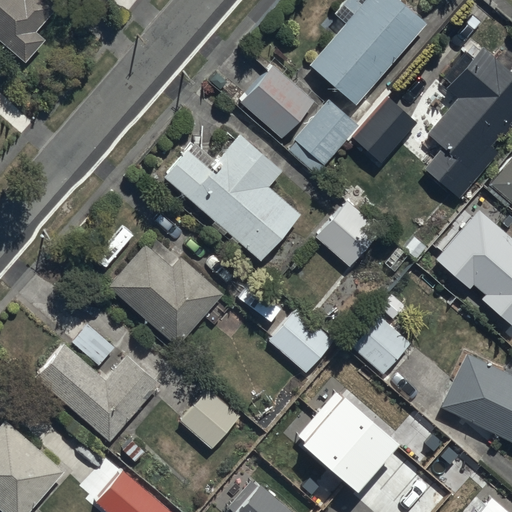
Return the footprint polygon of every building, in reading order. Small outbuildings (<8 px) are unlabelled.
[(0,0),(0,39),(23,59),(42,36),(34,29),(56,3),(52,0),(0,0)] [(401,0),(341,0),(331,12),(321,24),(333,34),(308,64),(355,103),(425,19),(401,0)] [(436,76),(455,94),(424,130),(440,144),(421,167),(457,197),(496,150),(489,144),(499,132),(503,134),(511,124),(507,121),(511,115),(511,63),(508,68),(479,45),(471,54),(463,46),(436,76)] [(312,97),(271,62),(239,100),(280,134),(312,97)] [(387,92),(350,135),(378,160),(416,117),(387,92)] [(358,124),(326,97),(291,137),(294,139),(287,147),(316,173),(358,124)] [(266,184),(279,168),(237,132),(213,159),(191,140),(162,174),(259,258),(299,211),(266,184)] [(511,199),(511,153),(488,181),(511,201),(511,199)] [(377,231),(344,201),(314,234),(347,264),(377,231)] [(511,237),(477,207),(433,257),(467,287),(471,282),(484,293),(479,298),(511,325),(511,237)] [(220,291),(177,254),(168,264),(142,242),(105,285),(175,345),(220,291)] [(332,339),(295,306),(267,338),(304,371),(332,339)] [(382,371),(406,344),(377,319),(353,346),(382,371)] [(97,363),(112,346),(83,321),(68,338),(97,363)] [(106,440),(156,381),(122,350),(99,376),(61,341),(32,373),(106,440)] [(511,372),(464,350),(438,404),(511,438),(511,372)] [(237,414),(205,387),(177,419),(209,446),(237,414)] [(394,441),(339,394),(298,441),(353,488),(394,441)] [(0,508),(4,511),(23,511),(61,468),(3,417),(0,420),(0,508)] [(170,511),(171,511),(120,468),(92,500),(105,511),(170,511)] [(289,511),(251,480),(224,511),(225,511),(289,511)] [(509,511),(489,494),(473,511),(509,511)]
